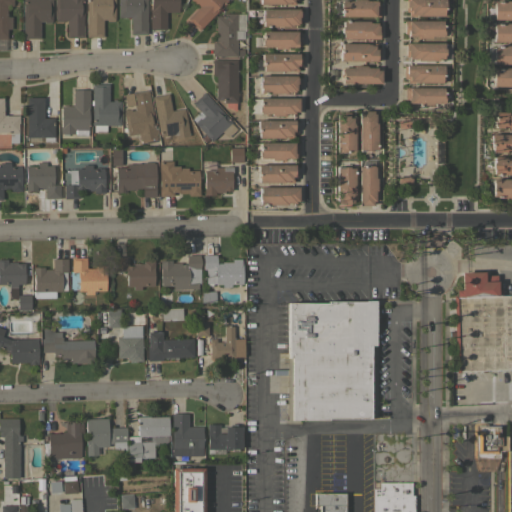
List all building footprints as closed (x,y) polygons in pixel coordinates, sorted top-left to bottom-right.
[(0,0),(12,0),(12,5),(6,5),(6,16),(10,16),(10,29),(6,28),(5,38),(0,38),(0,0)] [(23,0),(51,0),(51,21),(50,21),(50,22),(43,22),(43,21),(38,21),(38,38),(23,38),(23,0)] [(82,0),(82,37),(66,37),(66,20),(62,20),(62,21),(55,21),(55,20),(54,20),(54,0),(82,0)] [(114,0),(114,19),(113,19),(113,21),(106,21),(106,19),(101,19),(102,37),(85,37),(85,0),(114,0)] [(117,0),(146,0),(146,34),(130,34),(130,17),(117,17),(117,0)] [(165,29),(149,29),(149,9),(150,9),(150,0),(177,0),(177,12),(165,12),(165,29)] [(227,0),(198,30),(186,18),(198,6),(195,3),(194,4),(190,0),(227,0)] [(379,16),(341,16),(341,8),(339,8),(339,1),(340,1),(340,0),(375,0),(375,1),(376,1),(376,2),(379,3),(379,16)] [(417,16),(417,14),(414,14),(414,16),(408,16),(408,11),(405,11),(405,0),(444,0),(444,11),(443,11),(443,16),(417,16)] [(511,0),(511,1),(511,19),(492,19),(492,1),(499,1),(499,0),(511,0)] [(262,26),(262,20),(260,20),(260,14),(262,14),(262,8),(300,8),(300,22),(296,22),(296,25),(289,25),(289,26),(262,26)] [(211,56),(211,40),(215,40),(215,15),(223,15),(223,13),(236,13),(236,30),(241,30),(243,31),(243,38),(236,38),(236,56),(211,56)] [(342,38),(342,33),(340,33),(340,26),(341,26),(341,20),(368,20),(368,22),(376,22),(376,25),(380,25),(380,37),(377,37),(377,38),(342,38)] [(430,36),(430,38),(418,38),(416,36),(407,36),(407,33),(404,34),(404,20),(441,20),(441,27),(443,27),(443,35),(441,35),(441,36),(430,36)] [(511,23),(511,24),(511,42),(492,42),(492,35),(489,35),(489,25),(492,25),(492,24),(500,24),(500,23),(511,23)] [(299,31),(299,44),(296,44),(296,47),(288,47),(285,49),(273,49),(273,47),(262,47),(262,45),(260,45),(260,38),(262,38),(262,31),(299,31)] [(416,60),(416,58),(408,59),(408,56),(405,56),(405,43),(442,42),(443,48),(444,48),(444,55),(442,55),(442,60),(416,60)] [(375,43),(375,47),(379,47),(379,60),(376,60),(376,61),(339,61),(339,48),(340,48),(340,43),(375,43)] [(511,45),(511,46),(511,64),(492,64),(492,46),(500,46),(500,45),(511,45)] [(300,54),(300,67),(297,67),(297,70),(287,70),(287,71),(262,71),(262,66),(260,66),(261,53),(300,54)] [(236,59),(236,91),(243,91),(243,107),(235,107),(235,102),(223,102),(223,99),(215,99),(215,75),(211,75),(211,59),(236,59)] [(380,84),(341,83),(341,75),(340,75),(340,68),(341,68),(341,67),(352,67),(352,65),(364,65),(365,67),(375,67),(375,70),(380,70),(380,84)] [(416,83),(416,82),(412,82),(406,82),(406,78),(403,78),(402,66),(405,66),(405,65),(442,65),(443,78),(441,78),(441,83),(416,83)] [(511,86),(492,86),(492,68),(499,68),(499,67),(511,67),(511,68),(511,86)] [(259,93),(259,87),(258,87),(258,81),(259,81),(259,75),(297,75),(297,88),(295,88),(295,90),(294,90),(294,92),(286,91),(286,93),(259,93)] [(91,105),(90,105),(90,100),(91,100),(91,84),(108,84),(108,101),(112,101),(112,99),(119,99),(119,101),(120,101),(120,125),(105,125),(105,132),(93,132),(93,125),(91,125),(91,105)] [(431,103),(431,105),(419,105),(418,103),(408,103),(408,102),(407,102),(407,100),(403,100),(404,86),(442,87),(442,95),(444,95),(444,102),(442,102),(442,103),(431,103)] [(88,89),(88,108),(87,108),(87,129),(87,135),(74,135),(74,133),(59,133),(59,126),(60,126),(60,106),(72,106),(72,89),(88,89)] [(154,128),(155,128),(156,134),(156,137),(156,140),(154,140),(154,142),(145,143),(145,142),(141,143),(140,140),(139,140),(138,133),(127,135),(126,131),(122,132),(122,128),(125,127),(122,112),(123,111),(123,110),(130,109),(130,110),(134,110),(133,104),(125,106),(123,94),(147,89),(154,128)] [(227,118),(226,118),(230,122),(210,141),(194,124),(194,123),(191,119),(195,114),(199,111),(191,103),(203,92),(227,118)] [(151,96),(167,93),(170,110),(183,108),(188,135),(174,138),(173,134),(159,136),(151,96)] [(0,97),(2,97),(2,115),(5,114),(5,115),(18,115),(18,123),(17,123),(17,133),(8,133),(8,132),(0,132),(0,97)] [(25,97),(42,97),(43,117),(53,117),(53,141),(43,141),(43,137),(26,137),(25,97)] [(297,98),(297,111),(293,111),(293,113),(284,113),(282,115),(270,115),(270,113),(259,113),(259,112),(250,113),(250,98),(297,98)] [(357,110),(372,110),(372,113),(374,113),(374,123),(376,123),(376,149),(370,149),(370,150),(363,150),(363,149),(357,149),(357,110)] [(511,129),(506,129),(506,128),(494,128),(494,126),(493,126),(493,119),(494,119),(494,111),(511,111),(511,129)] [(353,150),(348,150),(348,152),(335,152),(335,115),(337,115),(337,112),(349,112),(349,115),(353,115),(353,122),(352,122),(352,125),(353,125),(353,150)] [(296,120),(296,133),(292,133),(292,137),(283,137),(283,138),(257,137),(257,133),(256,133),(257,120),(296,120)] [(511,134),(511,152),(491,152),(491,147),(490,147),(490,134),(511,134)] [(297,142),(297,155),(294,155),(294,157),(293,157),(293,158),(284,158),(282,160),(270,160),(270,158),(259,158),(259,156),(257,156),(257,149),(259,149),(259,142),(297,142)] [(229,162),(228,147),(241,147),(241,162),(229,162)] [(120,165),(110,165),(110,149),(120,149),(120,165)] [(511,174),(492,174),(492,169),(491,169),(491,162),(492,162),(493,156),(511,156),(511,174)] [(24,166),(36,165),(36,162),(45,161),(45,165),(52,165),(52,184),(59,184),(59,198),(45,198),(44,187),(35,187),(35,190),(25,190),(24,166)] [(158,161),(171,161),(171,166),(178,166),(178,167),(186,167),(186,170),(197,170),(197,188),(198,188),(198,194),(198,195),(187,195),(187,193),(177,193),(177,192),(172,192),(172,195),(158,195),(158,161)] [(20,183),(21,191),(10,191),(10,188),(1,189),(1,199),(0,199),(0,162),(9,162),(9,166),(19,166),(20,183)] [(154,163),(154,196),(141,197),(141,188),(135,188),(135,189),(125,189),(125,192),(115,193),(114,168),(127,167),(127,163),(154,163)] [(63,198),(63,184),(69,184),(68,170),(75,169),(75,168),(82,168),(82,164),(91,164),(91,168),(102,168),(103,185),(104,193),(93,193),(93,190),(83,190),(83,189),(77,189),(78,198),(63,198)] [(296,165),(296,178),(292,178),(292,181),(283,181),(283,182),(257,182),(257,177),(256,177),(256,164),(296,165)] [(357,166),(365,166),(365,165),(372,165),(372,166),(373,166),(373,178),(375,178),(375,190),(373,191),(373,200),(371,200),(371,205),(358,205),(357,166)] [(202,195),(202,188),(203,188),(203,170),(214,170),(213,167),(231,166),(231,172),(230,172),(231,190),(223,190),(223,192),(213,192),(213,194),(202,195)] [(354,194),(352,194),(352,202),(349,202),(349,206),(337,206),(337,204),(336,204),(335,168),(341,168),(341,167),(348,167),(353,167),(354,194)] [(511,179),(511,196),(510,196),(510,198),(498,197),(498,196),(491,196),(492,179),(511,179)] [(259,205),(259,199),(257,199),(257,192),(259,192),(259,187),(297,186),(297,201),(294,201),(294,203),(285,203),(285,205),(259,205)] [(230,284),(230,287),(221,287),(221,284),(214,284),(214,283),(211,283),(211,287),(206,287),(206,284),(205,284),(204,269),(202,269),(201,254),(215,254),(215,263),(221,263),(221,261),(231,261),(231,258),(241,258),(241,284),(230,284)] [(180,288),(181,289),(172,289),(172,285),(160,285),(160,268),(159,268),(159,260),(170,260),(170,262),(185,262),(186,255),(198,255),(199,262),(199,268),(199,283),(197,283),(197,288),(180,288)] [(143,286),(143,289),(132,290),(132,286),(125,286),(125,270),(112,271),(112,256),(127,256),(127,265),(132,265),(132,263),(142,263),(142,260),(153,260),(153,274),(153,285),(143,286)] [(70,257),(85,257),(85,268),(93,268),(93,267),(104,267),(105,290),(93,290),(93,294),(84,294),(84,290),(77,290),(77,289),(69,289),(68,270),(70,270),(70,257)] [(33,298),(33,274),(32,274),(32,267),(43,266),(43,269),(52,269),(51,258),(66,258),(67,271),(66,271),(66,290),(60,290),(60,291),(54,291),(54,297),(33,298)] [(16,284),(16,298),(8,298),(8,284),(0,284),(0,259),(6,259),(6,262),(16,262),(16,263),(23,263),(23,265),(23,284),(16,284)] [(452,296),(452,291),(460,291),(459,272),(482,271),(482,274),(495,274),(496,288),(501,288),(501,294),(452,296)] [(214,301),(207,301),(207,302),(200,302),(199,295),(200,295),(200,291),(214,291),(214,301)] [(159,293),(171,294),(170,306),(158,306),(159,293)] [(511,368),(458,370),(458,372),(455,372),(453,337),(448,337),(448,330),(453,330),(452,296),(501,294),(511,293),(511,368)] [(29,295),(29,309),(17,309),(16,295),(29,295)] [(285,357),(287,357),(287,302),(326,303),(326,301),(363,301),(363,300),(374,300),(374,345),(369,345),(369,418),(327,418),(327,419),(297,419),(297,423),(285,423),(285,357)] [(181,307),(181,319),(160,320),(160,308),(181,307)] [(106,308),(119,308),(119,327),(106,327),(106,308)] [(207,336),(193,336),(193,322),(206,322),(207,336)] [(141,360),(128,361),(128,360),(126,360),(126,357),(116,357),(115,336),(120,336),(120,325),(140,325),(141,360)] [(234,357),(209,358),(208,338),(215,338),(215,342),(223,341),(223,326),(232,326),(234,357)] [(36,338),(37,364),(33,364),(32,364),(30,364),(27,364),(27,362),(9,362),(9,354),(8,354),(8,350),(0,347),(0,327),(3,329),(1,336),(9,339),(36,338)] [(192,338),(192,356),(161,357),(161,360),(146,360),(146,346),(147,346),(147,331),(161,331),(161,339),(192,338)] [(92,339),(93,362),(70,363),(70,358),(59,358),(59,355),(52,355),(52,352),(40,352),(40,337),(61,337),(61,340),(92,339)] [(170,413),(187,413),(187,426),(201,426),(201,449),(200,449),(200,455),(179,456),(179,453),(170,453),(170,413)] [(167,416),(167,434),(168,434),(168,440),(162,444),(152,444),(153,457),(144,458),(144,460),(139,460),(139,461),(127,462),(128,470),(123,470),(122,458),(126,458),(126,442),(126,436),(137,435),(137,434),(136,434),(136,431),(136,422),(135,422),(135,418),(136,418),(136,416),(149,416),(149,417),(167,416)] [(16,435),(21,435),(21,441),(16,441),(16,477),(1,477),(1,436),(0,436),(0,418),(16,418),(16,435)] [(84,418),(106,418),(106,427),(125,427),(125,441),(124,441),(125,450),(119,450),(119,448),(112,448),(112,443),(107,443),(107,446),(96,446),(97,455),(85,455),(84,418)] [(47,458),(46,433),(61,433),(61,431),(64,431),(64,420),(82,419),(82,433),(78,433),(79,457),(47,458)] [(206,424),(218,424),(218,426),(229,426),(229,424),(235,424),(235,426),(240,426),(240,449),(237,449),(237,450),(230,450),(230,448),(226,448),(226,450),(222,450),(222,449),(206,449),(206,424)] [(473,457),(474,425),(498,425),(498,435),(505,435),(505,450),(498,450),(498,458),(473,457)] [(203,511),(171,511),(171,467),(203,467),(203,511)] [(61,476),(75,475),(76,492),(62,493),(61,476)] [(60,491),(49,492),(48,481),(59,480),(60,491)] [(371,511),(371,488),(377,488),(377,482),(410,482),(410,495),(412,495),(412,511),(371,511)] [(344,511),(313,511),(313,506),(318,506),(318,505),(313,505),(313,492),(344,493),(344,511)] [(132,508),(119,509),(118,494),(131,493),(132,508)] [(68,511),(68,499),(79,498),(79,511),(68,511)] [(68,511),(57,511),(57,503),(68,503),(68,511)]
